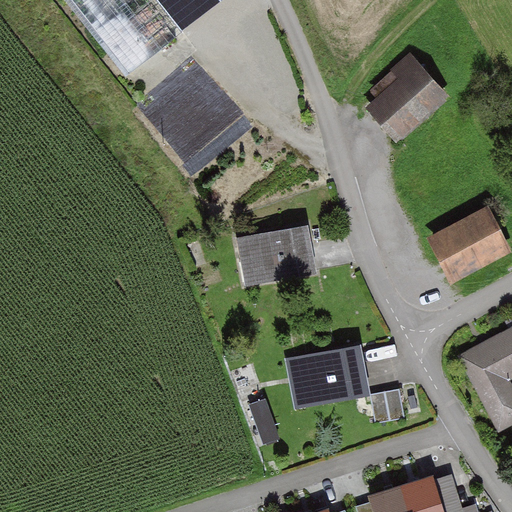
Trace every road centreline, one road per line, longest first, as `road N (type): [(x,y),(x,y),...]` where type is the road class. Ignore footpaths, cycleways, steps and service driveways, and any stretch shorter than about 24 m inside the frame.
road 1 (residential): [(195,511),(461,426)]
road 2 (track): [(280,0),(336,131),(345,179)]
road 3 (residential): [(345,179),(388,301),(419,337)]
road 4 (track): [(336,131),(395,44),(443,0)]
